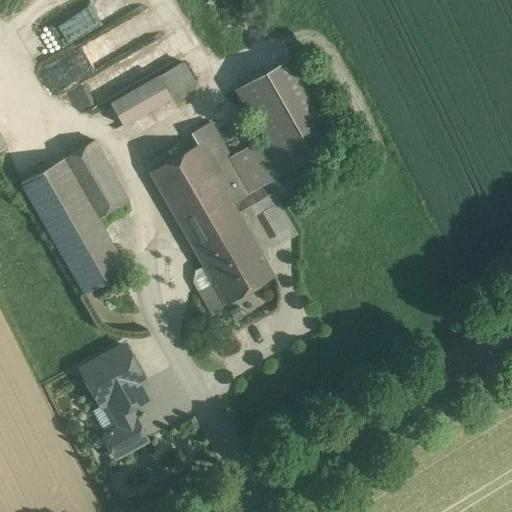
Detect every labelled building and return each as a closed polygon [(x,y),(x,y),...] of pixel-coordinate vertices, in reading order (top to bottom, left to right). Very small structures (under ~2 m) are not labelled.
[(95,31),(86,10),(65,18),(74,40),(95,31)] [(62,18),(35,31),(45,54),(73,41),(62,18)] [(265,137),(230,157),(250,192),(298,165),(340,140),(291,57),(236,88),(265,137)] [(158,75),(109,103),(122,125),(194,84),(182,62),(158,75)] [(79,116),(116,94),(102,70),(64,92),(79,116)] [(230,157),(210,122),(190,133),(197,144),(232,203),(250,192),(230,157)] [(232,203),(197,144),(190,133),(168,145),(174,157),(149,171),(193,249),(242,221),(232,203)] [(94,140),(20,182),(84,293),(126,269),(97,217),(128,199),(94,140)] [(250,192),(232,203),(242,221),(308,183),(298,165),(250,192)] [(242,221),(193,249),(203,266),(225,303),(273,276),(242,221)] [(225,303),(203,266),(195,271),(192,282),(209,312),(225,303)] [(108,434),(120,427),(114,417),(129,408),(139,402),(131,388),(144,382),(123,345),(80,369),(100,406),(94,409),(108,434)] [(146,440),(129,408),(114,417),(120,427),(108,434),(103,436),(115,457),(146,440)]
